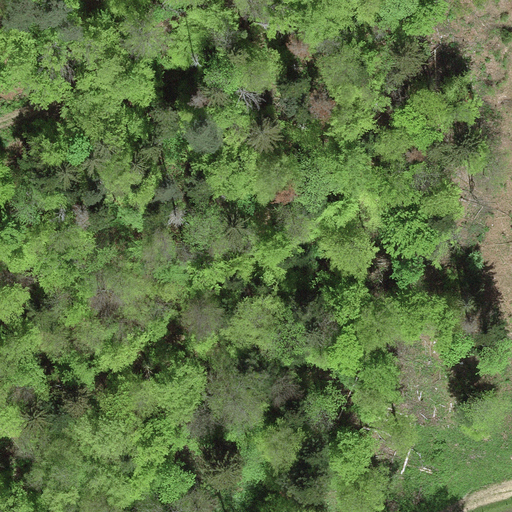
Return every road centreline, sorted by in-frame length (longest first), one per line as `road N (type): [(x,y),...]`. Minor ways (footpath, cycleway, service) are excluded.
road 1 (track): [(0,502),(34,511),(473,511),(511,498)]
road 2 (track): [(0,123),(82,80),(143,35),(220,0)]
